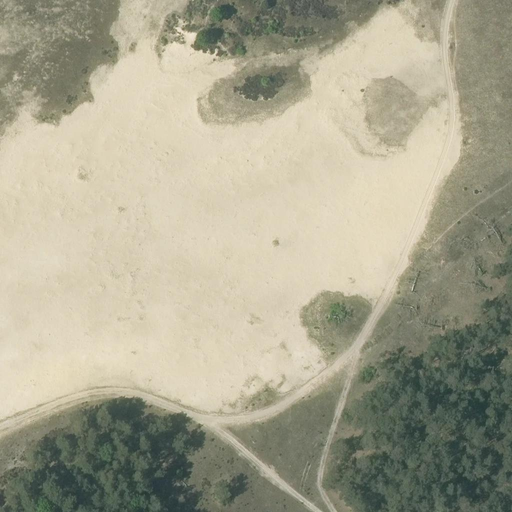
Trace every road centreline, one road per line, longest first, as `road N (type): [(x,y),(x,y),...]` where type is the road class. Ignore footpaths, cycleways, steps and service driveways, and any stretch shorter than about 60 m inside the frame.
road 1 (track): [(355,348),(254,417),(203,418),(152,397),(102,391),(0,425)]
road 2 (track): [(452,0),(448,149),(355,348)]
road 3 (track): [(355,348),(321,471),(321,495),(332,511)]
road 4 (track): [(203,418),(316,511)]
